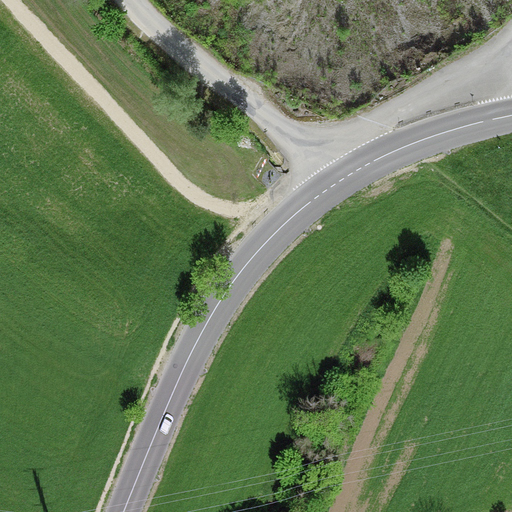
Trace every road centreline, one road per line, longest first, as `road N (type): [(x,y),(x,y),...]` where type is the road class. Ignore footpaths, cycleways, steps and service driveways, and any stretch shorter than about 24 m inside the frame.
road 1 (secondary): [(124,511),(203,327),(242,266),(343,176)]
road 2 (residential): [(131,0),(149,23),(343,176)]
road 3 (secondary): [(343,176),(441,132),(511,116)]
